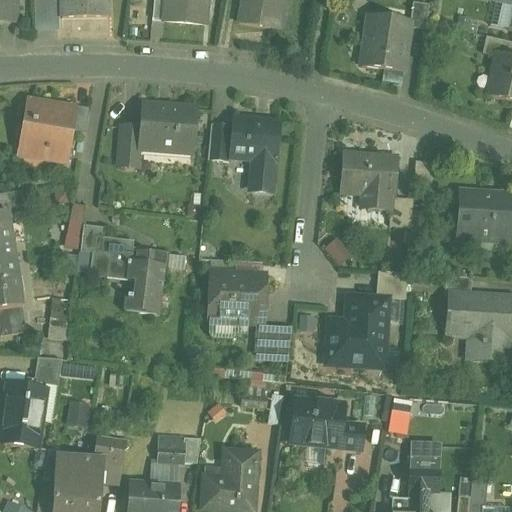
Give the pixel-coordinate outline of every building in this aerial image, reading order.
[(15,0),(1,0),(1,4),(14,5),(13,13),(15,13),(15,0)] [(61,0),(62,19),(109,19),(108,0),(61,0)] [(167,0),(155,0),(153,20),(165,21),(167,0)] [(207,0),(167,0),(165,21),(165,22),(205,26),(207,0)] [(284,0),(243,0),(240,26),(279,32),(279,31),(273,30),(278,3),(284,4),(284,0)] [(511,0),(489,0),(511,5),(511,22),(510,31),(511,31),(511,0)] [(429,6),(414,4),(411,24),(410,29),(426,32),(429,6)] [(58,10),(36,11),(36,33),(59,33),(58,10)] [(411,24),(370,18),(363,69),(404,74),(410,29),(411,24)] [(511,45),(487,39),(483,55),(497,59),(497,58),(509,60),(511,45)] [(511,61),(509,60),(497,58),(497,59),(488,99),(511,104),(511,61)] [(72,113),(31,106),(23,151),(46,154),(46,160),(65,163),(70,133),(72,113)] [(90,110),(73,107),(72,113),(70,133),(86,136),(90,110)] [(196,111),(143,108),(141,130),(139,151),(141,151),(193,155),(196,111)] [(281,126),(233,122),(232,129),(229,160),(253,162),(251,184),(252,185),(251,191),(258,193),(264,194),(271,192),(271,186),(273,186),(275,164),(277,165),(281,126)] [(232,129),(211,127),(208,163),(229,165),(229,160),(232,129)] [(141,130),(123,128),(121,154),(140,155),(141,151),(139,151),(141,130)] [(397,160),(344,156),(341,196),(369,198),(368,212),(391,214),(392,204),(392,200),(394,200),(397,160)] [(430,165),(416,164),(414,189),(429,190),(430,165)] [(22,194),(7,196),(9,211),(24,208),(22,194)] [(511,201),(478,199),(478,196),(459,194),(456,241),(457,237),(491,239),(491,243),(511,245),(511,239),(511,201)] [(7,196),(0,196),(0,212),(9,211),(7,196)] [(413,205),(392,204),(391,214),(390,229),(411,231),(413,205)] [(7,216),(0,217),(0,265),(14,263),(7,217),(7,216)] [(105,231),(84,229),(81,255),(92,256),(102,257),(104,241),(105,231)] [(170,256),(133,251),(134,244),(104,241),(102,257),(92,256),(90,279),(140,285),(138,300),(126,299),(124,314),(159,318),(163,288),(166,288),(170,256)] [(342,268),(356,258),(343,241),(329,251),(342,268)] [(14,263),(0,265),(0,313),(22,310),(22,309),(21,309),(14,263)] [(407,276),(381,274),(379,301),(388,302),(388,298),(395,299),(395,298),(406,299),(407,276)] [(261,279),(210,277),(208,323),(259,325),(261,279)] [(471,280),(445,278),(444,299),(448,299),(448,296),(470,298),(471,280)] [(470,298),(448,296),(448,299),(445,338),(464,339),(464,332),(485,333),(484,344),(481,343),(480,347),(470,347),(469,363),(506,366),(511,300),(470,298)] [(379,301),(348,299),(346,324),(329,323),(327,366),(329,367),(329,361),(351,362),(350,368),(384,370),(388,302),(379,301)] [(69,302),(52,300),(47,341),(70,343),(73,321),(67,320),(69,302)] [(22,310),(0,313),(0,337),(0,339),(26,335),(22,310)] [(292,331),(257,330),(256,357),(288,359),(292,331)] [(224,371),(212,370),(211,379),(224,381),(225,370),(224,370),(224,371)] [(262,375),(252,374),(251,383),(262,384),(262,375)] [(45,393),(7,387),(0,437),(0,445),(36,451),(45,393)] [(283,399),(272,397),(268,425),(279,427),(283,399)] [(394,428),(408,430),(412,403),(398,401),(394,428)] [(344,407),(297,402),(292,446),(311,448),(312,441),(345,445),(347,428),(342,427),(344,407)] [(92,430),(94,405),(73,403),(71,428),(92,430)] [(363,429),(347,428),(345,445),(345,452),(360,454),(363,429)] [(126,445),(97,440),(93,462),(93,463),(103,463),(103,464),(122,467),(126,445)] [(441,449),(411,448),(410,472),(439,473),(441,449)] [(183,452),(158,451),(158,465),(182,466),(183,452)] [(60,453),(48,452),(43,483),(55,484),(57,484),(58,460),(60,460),(60,453)] [(253,511),(257,456),(225,454),(223,484),(204,483),(201,511),(203,511),(203,510),(224,511),(223,511),(253,511)] [(93,462),(86,461),(86,462),(60,460),(58,460),(57,484),(55,484),(53,511),(98,511),(103,464),(93,463),(93,462)] [(410,472),(409,472),(408,494),(409,494),(409,493),(428,494),(428,495),(439,495),(440,474),(410,472)] [(178,490),(131,487),(129,486),(127,511),(177,511),(179,489),(178,489),(178,490)] [(428,494),(409,493),(409,494),(408,511),(427,511),(428,495),(428,494)] [(469,511),(471,500),(458,498),(456,511),(469,511)] [(482,511),(483,501),(471,500),(469,511),(482,511)] [(34,511),(13,502),(8,511),(34,511)]
